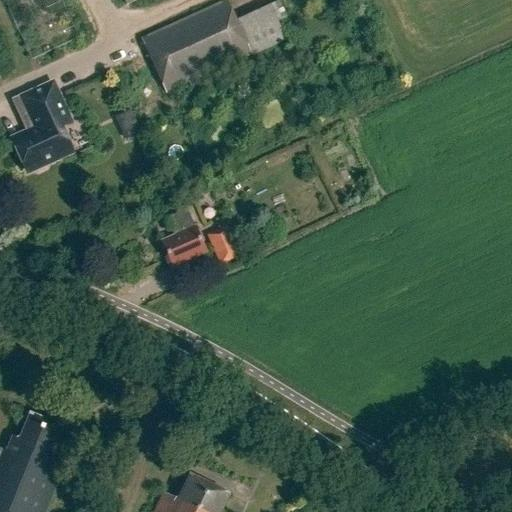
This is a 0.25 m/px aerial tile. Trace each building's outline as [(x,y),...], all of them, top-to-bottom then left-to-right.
[(166,95),(286,41),(270,7),(236,22),(226,1),(141,40),(166,95)] [(13,142),(27,173),(33,170),(37,172),(45,168),(46,164),(71,153),(58,124),(67,120),(52,87),(23,100),(34,126),(32,133),(13,142)] [(133,139),(148,132),(137,110),(122,118),(133,139)] [(175,238),(161,244),(172,269),(206,254),(187,211),(167,220),(175,238)] [(226,229),(208,237),(221,266),(240,258),(235,247),(234,247),(226,229)] [(52,454),(62,429),(29,416),(19,441),(12,438),(6,453),(3,452),(0,458),(0,511),(46,511),(67,460),(52,454)] [(221,511),(229,496),(190,478),(178,502),(163,494),(154,511),(221,511)]
